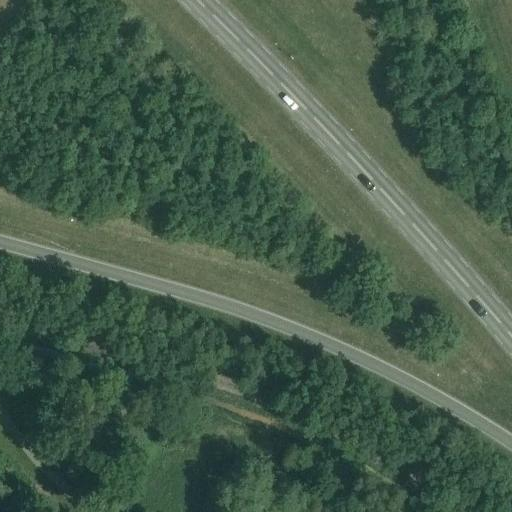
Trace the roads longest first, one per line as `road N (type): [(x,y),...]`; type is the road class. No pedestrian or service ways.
road 1 (primary): [(0,242),(319,339),(511,441)]
road 2 (primary): [(511,340),(192,0)]
